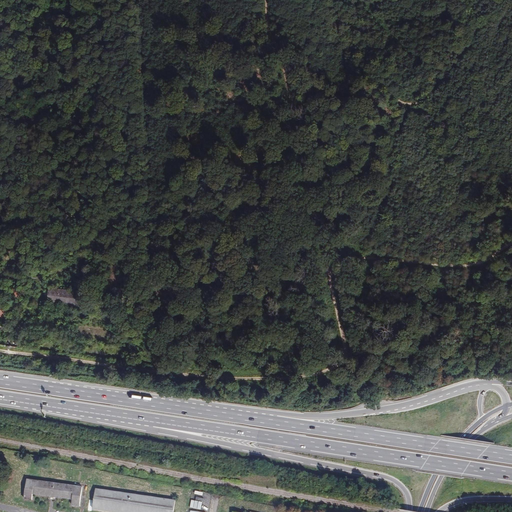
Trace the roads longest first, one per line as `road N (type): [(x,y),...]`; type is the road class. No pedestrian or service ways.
road 1 (track): [(325,260),(347,354),(322,372),(232,378),(0,350)]
road 2 (trunk): [(139,418),(511,475)]
road 3 (trunk): [(139,418),(152,429),(381,475),(402,488),(408,511)]
road 4 (trunk): [(272,420),(0,380)]
road 5 (trunk): [(511,457),(272,420)]
road 6 (track): [(473,41),(436,90),(411,104),(376,84),(335,96),(301,65),(286,67)]
road 7 (track): [(286,67),(325,260)]
road 8 (track): [(511,243),(474,265),(325,260)]
road 9 (trunk): [(451,391),(384,408),(272,420)]
road 10 (trunk): [(0,397),(139,418)]
road 11 (secondary): [(424,511),(454,455),(497,419)]
